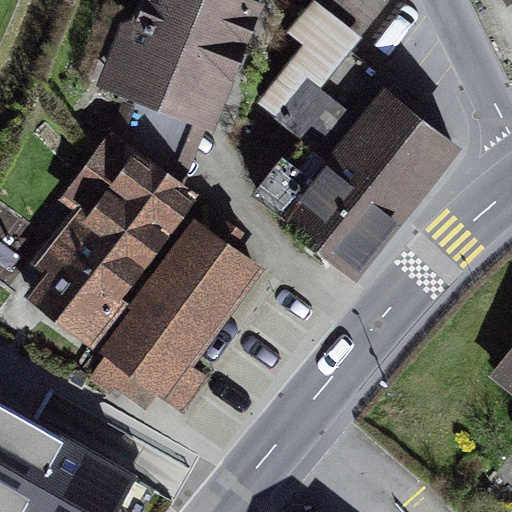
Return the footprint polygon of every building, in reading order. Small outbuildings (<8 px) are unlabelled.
[(137,0),(129,21),(123,19),(98,82),(215,125),(264,0),(137,0)] [(384,0),(309,0),(310,0),(288,25),(303,38),(258,97),(274,110),(306,70),(321,83),(348,49),(384,0)] [(461,138),(348,49),(321,83),(306,70),(274,110),(272,113),(295,131),(250,188),(356,271),(461,138)] [(198,186),(111,122),(64,186),(79,198),(32,260),(44,269),(26,293),(92,343),(126,297),(119,292),(198,186)] [(221,232),(195,213),(96,351),(103,356),(88,378),(110,394),(115,386),(148,410),(158,396),(183,414),(211,375),(193,363),(264,264),(232,241),(240,229),(229,221),(221,232)] [(511,344),(490,371),(511,388),(511,344)] [(119,511),(146,466),(0,384),(0,511),(119,511)]
